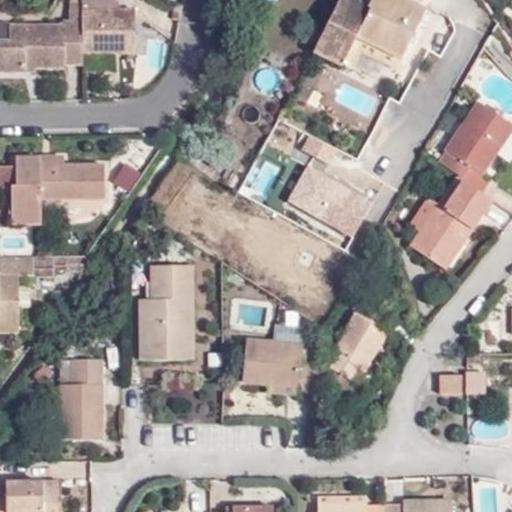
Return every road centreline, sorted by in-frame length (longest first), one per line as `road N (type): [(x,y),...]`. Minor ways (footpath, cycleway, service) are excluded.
road 1 (residential): [(392,462),(137,468),(112,511)]
road 2 (residential): [(0,114),(133,115),(161,103),(193,47),(197,0)]
road 3 (residential): [(511,245),(438,341),(404,412),(392,462)]
road 4 (residential): [(511,469),(392,462)]
